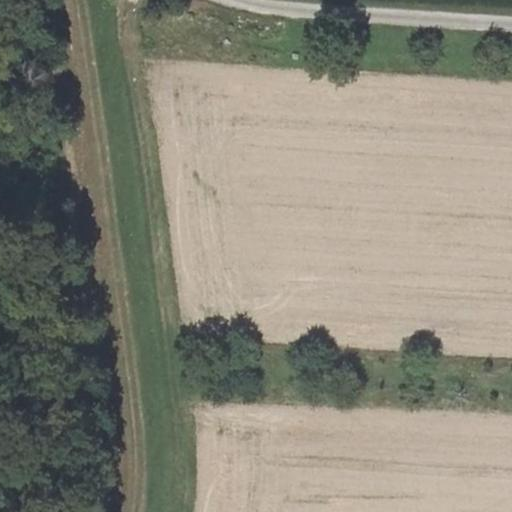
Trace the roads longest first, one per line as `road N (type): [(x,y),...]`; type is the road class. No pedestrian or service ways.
road 1 (track): [(172,511),(178,455),(125,19),(139,0)]
road 2 (track): [(84,0),(129,370),(124,511)]
road 3 (track): [(511,25),(239,0)]
